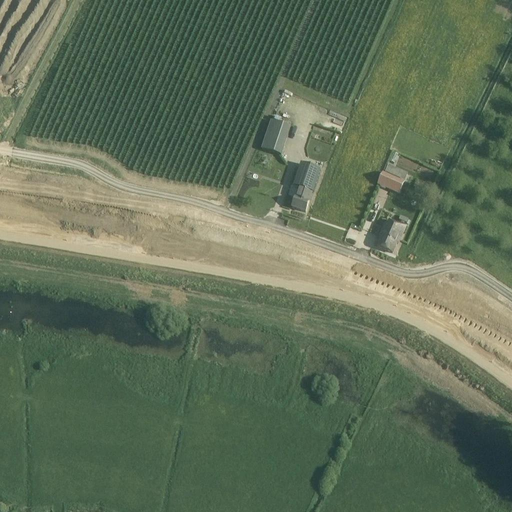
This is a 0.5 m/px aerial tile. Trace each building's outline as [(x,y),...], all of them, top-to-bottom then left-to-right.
[(281,157),(290,128),(271,121),(261,150),(281,157)] [(299,121),(299,136),(311,136),(311,121),(299,121)] [(300,165),(293,188),(300,190),(297,200),(295,199),(291,208),(305,213),(312,194),(313,194),(321,172),(300,165)] [(388,166),(385,173),(404,181),(407,174),(388,166)] [(404,183),(383,173),(377,186),(387,190),(389,185),(400,190),(404,183)] [(385,225),(380,236),(381,237),(377,246),(393,253),(397,244),(398,244),(405,228),(390,221),(387,226),(385,225)]
